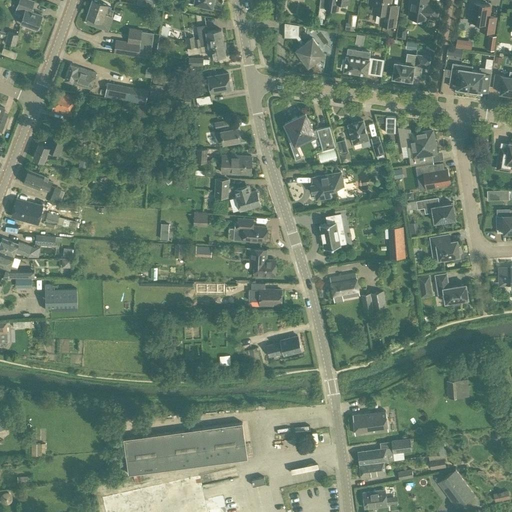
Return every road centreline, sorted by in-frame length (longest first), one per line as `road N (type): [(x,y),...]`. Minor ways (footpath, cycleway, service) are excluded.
road 1 (tertiary): [(348,511),(320,334),(251,81)]
road 2 (residential): [(453,110),(251,81)]
road 3 (residential): [(476,248),(453,110)]
